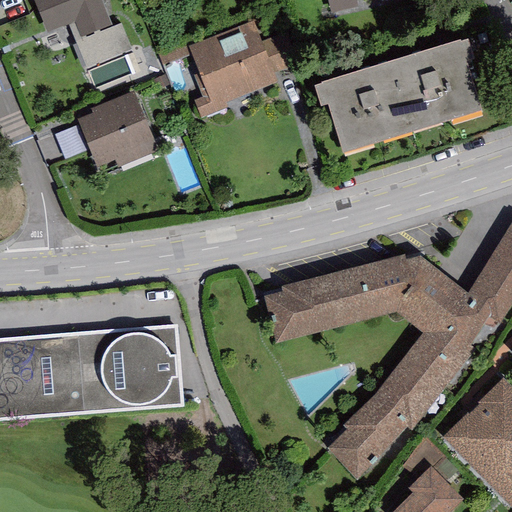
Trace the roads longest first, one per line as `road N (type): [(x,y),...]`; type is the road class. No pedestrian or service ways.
road 1 (residential): [(51,271),(330,222),(511,164)]
road 2 (residential): [(51,271),(43,203),(0,97)]
